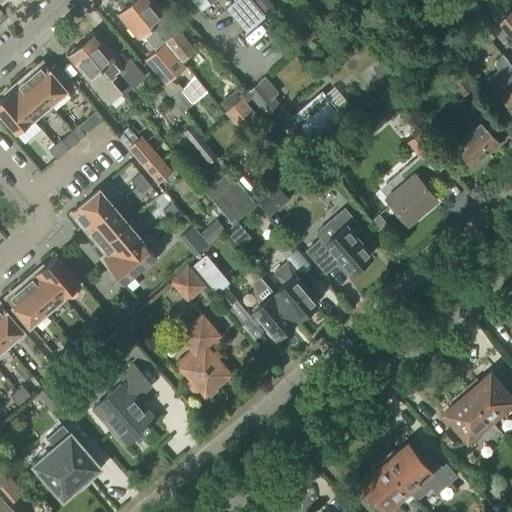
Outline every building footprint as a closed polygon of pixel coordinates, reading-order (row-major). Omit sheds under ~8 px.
[(154,0),(134,0),(132,2),(154,29),(177,57),(181,62),(196,49),(179,30),(172,22),(169,25),(162,18),(166,14),(154,0)] [(247,33),(266,16),(251,0),(236,0),(226,9),(247,33)] [(266,16),(276,8),(269,0),(253,0),(266,16)] [(387,6),(381,0),(360,0),(359,1),(373,18),(387,6)] [(484,8),(511,40),(511,13),(507,17),(494,1),(484,8)] [(138,38),(142,34),(156,51),(144,61),(164,85),(186,67),(181,62),(177,57),(154,29),(132,2),(118,14),(138,38)] [(488,41),(500,31),(483,10),(470,20),(488,41)] [(124,94),(146,76),(130,57),(127,60),(119,50),(115,54),(96,32),(82,43),(116,85),(121,90),(124,94)] [(82,43),(68,56),(95,89),(99,86),(110,98),(121,90),(116,85),(82,43)] [(511,109),(511,66),(509,63),(509,62),(503,55),(495,61),(495,66),(498,70),(487,80),(511,109)] [(402,73),(387,56),(372,68),(387,86),(402,73)] [(42,63),(25,77),(48,104),(65,90),(42,63)] [(461,97),(473,88),(459,69),(447,78),(461,97)] [(25,77),(8,91),(32,118),(48,104),(25,77)] [(291,120),(273,98),(278,94),(265,78),(248,93),(299,153),(342,117),(322,94),(291,120)] [(8,91),(0,98),(0,115),(15,133),(32,118),(8,91)] [(247,137),(264,122),(242,96),(224,112),(247,137)] [(390,99),(359,126),(368,137),(400,110),(390,99)] [(473,167),(499,145),(500,144),(477,117),(467,125),(471,130),(459,140),(466,149),(461,153),(473,167)] [(85,135),(77,126),(71,131),(79,140),(85,135)] [(128,147),(126,148),(158,184),(173,171),(142,134),(138,138),(127,126),(117,135),(128,147)] [(190,126),(183,132),(208,163),(215,157),(190,126)] [(408,223),(437,198),(423,181),(434,171),(424,159),(434,150),(419,132),(410,140),(408,142),(419,154),(403,167),(402,176),(405,180),(385,197),(408,223)] [(55,145),(62,154),(69,149),(61,140),(55,145)] [(56,159),(62,154),(55,145),(49,150),(56,159)] [(290,173),(303,163),(296,155),(284,165),(290,173)] [(131,181),(136,187),(145,180),(140,174),(131,181)] [(145,180),(136,187),(141,194),(150,186),(145,180)] [(232,223),(256,203),(239,182),(214,202),(232,223)] [(99,188),(71,212),(86,228),(113,205),(99,188)] [(270,217),(281,209),(270,194),(258,203),(270,217)] [(163,210),(168,216),(178,209),(173,203),(163,210)] [(113,205),(86,228),(100,245),(127,222),(113,205)] [(325,243),(312,254),(325,270),(336,261),(346,273),(349,270),(351,272),(372,254),(364,244),(369,240),(359,228),(361,226),(345,207),(315,232),(325,243)] [(178,209),(168,216),(173,223),(183,215),(178,209)] [(378,214),(369,221),(379,233),(388,225),(378,214)] [(208,243),(225,229),(216,219),(200,234),(208,243)] [(108,254),(103,259),(110,266),(114,262),(142,239),(127,222),(100,245),(108,254)] [(276,243),(286,255),(295,248),(284,235),(276,243)] [(118,266),(113,270),(124,283),(156,256),(142,239),(114,262),(118,266)] [(57,257),(40,272),(63,299),(80,284),(57,257)] [(296,319),(317,300),(297,276),(299,275),(287,261),(274,273),(284,284),(274,293),(296,319)] [(187,302),(206,285),(187,263),(168,280),(187,302)] [(40,272),(23,286),(46,313),(63,299),(40,272)] [(260,275),(252,282),(254,292),(258,300),(261,304),(253,311),(275,337),(296,319),(274,293),(260,275)] [(23,286),(7,300),(30,327),(46,313),(23,286)] [(236,298),(226,286),(215,294),(241,326),(253,317),(237,298),(236,298)] [(1,305),(0,305),(0,338),(7,346),(24,332),(1,305)] [(130,336),(145,323),(133,309),(118,322),(130,336)] [(205,397),(231,375),(207,346),(220,335),(203,315),(179,336),(192,351),(177,364),(191,380),(186,384),(198,397),(202,393),(205,397)] [(95,325),(89,330),(97,339),(103,334),(95,325)] [(120,352),(132,343),(119,328),(108,337),(120,352)] [(91,344),(97,339),(89,330),(83,335),(91,344)] [(62,352),(56,357),(63,366),(69,361),(62,352)] [(43,368),(51,377),(57,371),(50,362),(43,368)] [(125,445),(155,419),(137,398),(151,386),(134,366),(120,377),(124,382),(93,408),(125,445)] [(511,409),(511,398),(490,373),(479,383),(476,379),(464,390),(491,420),(502,410),(506,415),(511,409)] [(47,383),(35,393),(52,412),(63,402),(47,383)] [(23,387),(17,392),(25,401),(31,396),(23,387)] [(471,445),(483,435),(479,430),(491,420),(464,390),(453,400),(455,403),(444,413),(471,445)] [(19,406),(25,401),(17,392),(11,397),(19,406)] [(99,467),(63,424),(47,438),(54,447),(34,465),(63,498),(78,485),(81,488),(90,480),(88,477),(99,467)] [(446,435),(439,442),(448,452),(455,446),(446,435)] [(381,461),(407,492),(415,500),(433,485),(438,490),(458,473),(448,461),(444,464),(432,450),(421,460),(408,444),(397,454),(394,451),(381,461)] [(385,511),(404,511),(396,502),(407,492),(381,461),(370,471),(373,474),(361,484),(385,511)] [(0,465),(0,511),(14,511),(8,504),(22,492),(19,489),(0,465)] [(497,511),(511,511),(511,508),(503,498),(493,507),(497,511)]
